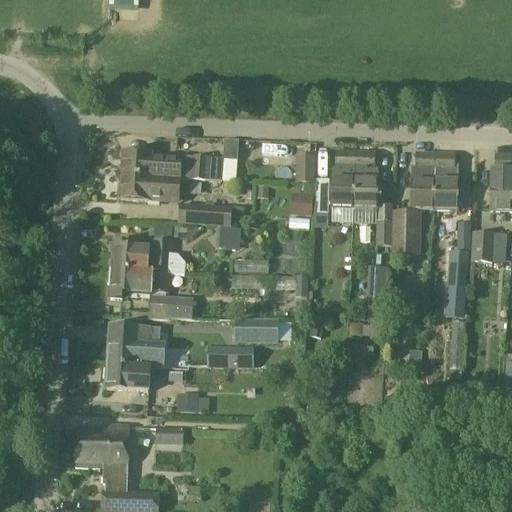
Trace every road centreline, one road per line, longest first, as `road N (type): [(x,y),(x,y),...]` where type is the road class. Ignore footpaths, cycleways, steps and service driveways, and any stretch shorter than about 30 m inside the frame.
road 1 (unclassified): [(511,137),(70,123)]
road 2 (unclassified): [(44,511),(70,123)]
